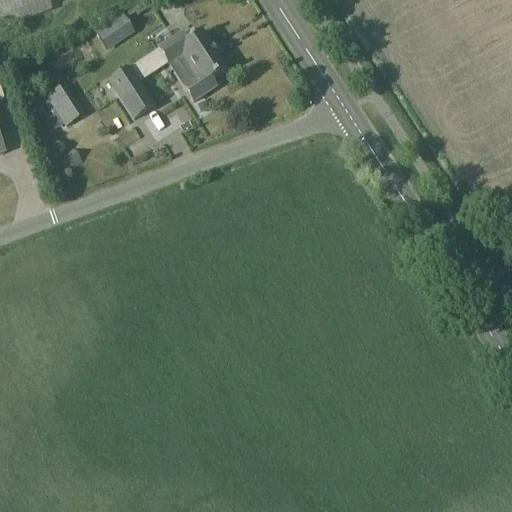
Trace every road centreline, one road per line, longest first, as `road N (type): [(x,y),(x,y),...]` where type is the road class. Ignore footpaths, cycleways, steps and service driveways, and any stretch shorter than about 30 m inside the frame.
road 1 (unclassified): [(0,234),(343,110)]
road 2 (secondary): [(511,367),(343,110)]
road 3 (secondary): [(343,110),(272,0)]
